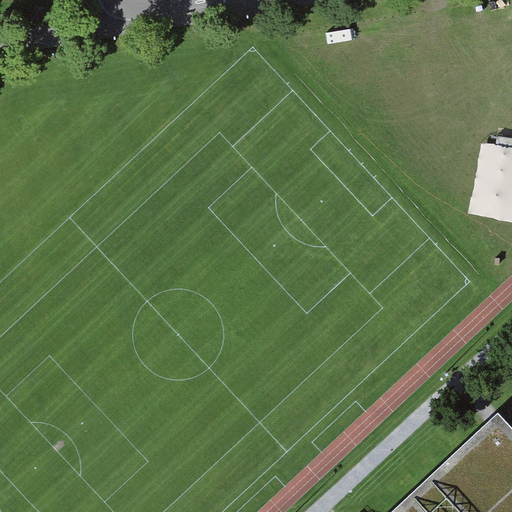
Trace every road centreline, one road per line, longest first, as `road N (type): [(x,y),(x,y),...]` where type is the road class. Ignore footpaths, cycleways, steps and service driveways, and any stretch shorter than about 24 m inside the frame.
road 1 (motorway): [(66,0),(114,163),(138,209),(196,275),(240,307),(353,346),(409,352),(511,323)]
road 2 (motorway): [(511,277),(438,308),(361,309),(256,269),(198,212),(151,149),(135,94),(130,0)]
